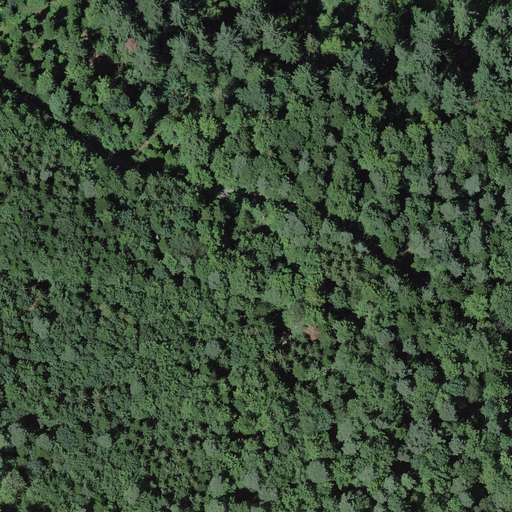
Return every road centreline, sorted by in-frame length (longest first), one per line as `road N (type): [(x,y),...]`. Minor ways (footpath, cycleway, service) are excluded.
road 1 (unclassified): [(0,88),(118,166),(337,225),(511,360)]
road 2 (track): [(0,510),(132,423),(291,341),(300,307),(289,259),(258,231),(162,182)]
road 3 (track): [(298,324),(232,306),(176,308),(0,284)]
